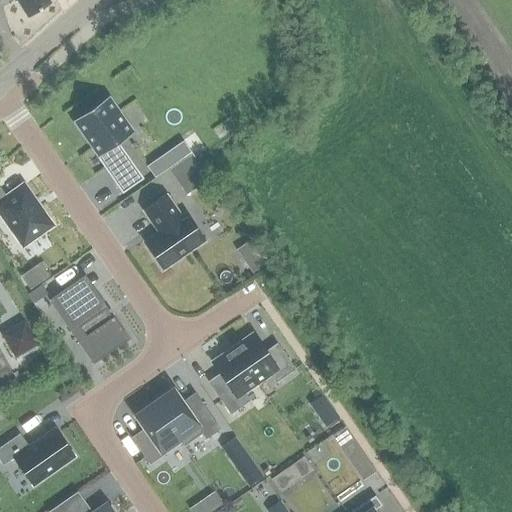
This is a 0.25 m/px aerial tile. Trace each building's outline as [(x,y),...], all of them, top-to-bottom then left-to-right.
[(15,0),(26,17),(49,2),(47,0),(15,0)] [(134,132),(109,95),(71,122),(97,158),(101,155),(109,165),(122,156),(115,145),(134,132)] [(138,173),(134,168),(113,182),(121,193),(143,179),(139,173),(138,173)] [(198,168),(177,183),(185,195),(206,181),(201,174),(198,168)] [(0,188),(0,213),(22,244),(50,225),(40,210),(39,208),(39,209),(34,202),(35,202),(34,200),(33,201),(22,186),(6,198),(0,188)] [(143,242),(163,270),(204,241),(184,213),(180,216),(166,195),(143,211),(157,232),(143,242)] [(252,272),(265,263),(250,239),(236,248),(252,272)] [(30,287),(49,274),(40,261),(22,275),(30,287)] [(77,328),(99,359),(128,339),(113,316),(111,318),(106,311),(108,309),(95,291),(86,298),(74,282),(48,300),(71,333),(77,328)] [(41,285),(30,292),(36,301),(47,294),(41,285)] [(13,329),(3,335),(15,356),(22,352),(26,350),(13,329)] [(269,375),(275,383),(295,370),(281,350),(269,358),(253,334),(232,349),(256,383),(269,375)] [(216,395),(230,415),(250,401),(244,392),(256,383),(232,349),(212,363),(228,387),(216,395)] [(172,390),(154,403),(181,442),(183,446),(202,433),(205,438),(219,428),(201,402),(188,411),(181,402),(172,390)] [(147,433),(134,443),(149,465),(162,455),(181,442),(154,403),(135,416),(144,428),(147,433)] [(338,418),(331,408),(318,417),(324,427),(338,418)] [(53,428),(28,446),(18,433),(0,445),(0,462),(1,465),(12,457),(31,485),(73,456),(53,428)] [(235,437),(220,447),(234,467),(249,457),(235,437)] [(348,457),(362,477),(374,469),(360,449),(348,457)] [(13,480),(22,474),(12,458),(3,464),(13,480)] [(292,464),(271,480),(280,493),(301,477),(292,464)] [(214,492),(205,498),(213,510),(222,504),(214,492)] [(350,511),(373,511),(381,506),(374,496),(366,501),(350,511)]
